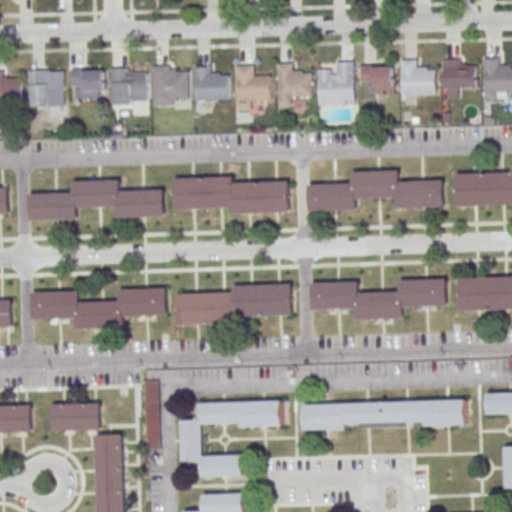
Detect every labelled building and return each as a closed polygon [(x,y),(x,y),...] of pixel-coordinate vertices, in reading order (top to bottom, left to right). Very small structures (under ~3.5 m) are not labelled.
[(444,88),(479,88),(479,67),(464,67),(464,58),(444,58),(444,88)] [(485,99),(510,99),(510,89),(511,89),(511,67),(509,68),(509,58),(485,58),(485,99)] [(437,69),(423,69),(423,59),(402,59),(402,94),(437,94),(437,69)] [(337,69),(320,69),(320,103),(356,103),(356,60),(337,60),(337,69)] [(278,63),(279,107),(292,106),(292,96),(314,96),(313,72),(304,73),(304,70),(294,70),(293,63),(278,63)] [(237,65),(238,99),(272,99),(271,75),(256,75),(255,64),(237,65)] [(154,65),(155,106),(174,105),(174,100),(190,99),(189,70),(177,71),(177,68),(171,69),(171,65),(154,65)] [(194,65),(195,100),(230,99),(229,75),(214,75),(213,65),(194,65)] [(395,65),(362,65),(362,83),(373,83),(373,93),(395,93),(395,65)] [(112,67),(113,104),(132,104),(132,100),(148,100),(147,72),(136,72),(136,70),(129,70),(129,67),(112,67)] [(30,69),(30,106),(65,106),(65,69),(30,69)] [(72,99),(106,99),(106,69),(72,69),(72,99)] [(0,70),(0,105),(1,106),(1,102),(24,102),(23,78),(6,78),(6,70),(0,70)] [(311,184),(354,182),(354,171),(401,169),(402,181),(445,179),(446,206),(399,208),(399,197),(359,198),(359,210),(312,211),(311,184)] [(458,174),(511,172),(511,204),(459,206),(458,174)] [(176,177),(177,209),(232,207),(233,213),(292,212),(291,180),(233,182),(232,176),(176,177)] [(31,194),(75,192),(74,181),(122,179),(122,191),(166,189),(166,216),(120,218),(119,207),(80,208),(80,220),(32,221),(31,194)] [(0,187),(10,187),(11,214),(0,214),(0,187)] [(511,276),(462,278),(463,310),(511,308),(511,276)] [(314,309),(358,308),(358,319),(406,318),(405,306),(449,305),(448,278),(401,279),(401,291),(362,292),(361,280),(313,282),(314,309)] [(179,294),(235,292),(235,285),(294,283),(295,316),(240,318),(240,324),(180,326),(179,294)] [(35,319),(79,317),(79,329),(127,327),(126,316),(170,315),(169,288),(122,289),(122,300),(83,301),(82,290),(34,291),(35,319)] [(0,300),(13,300),(14,326),(0,326),(0,300)] [(160,380),(146,380),(147,448),(160,448),(160,380)] [(488,392),(511,391),(511,488),(508,488),(506,446),(511,445),(511,412),(489,414),(488,392)] [(284,399),(202,402),(203,419),(184,419),(185,460),(204,460),(205,476),(245,475),(245,454),(206,455),(205,424),(242,422),(242,427),(285,426),(284,399)] [(305,404),(468,399),(469,425),(427,426),(427,421),(411,422),(411,426),(363,427),(363,423),(348,423),(348,428),(306,430),(305,404)] [(55,403),(103,402),(104,429),(56,431),(55,403)] [(0,405),(34,404),(34,432),(0,432),(0,405)] [(99,511),(98,434),(125,434),(126,511),(99,511)] [(245,491),(245,511),(185,511),(205,510),(204,493),(245,491)]
